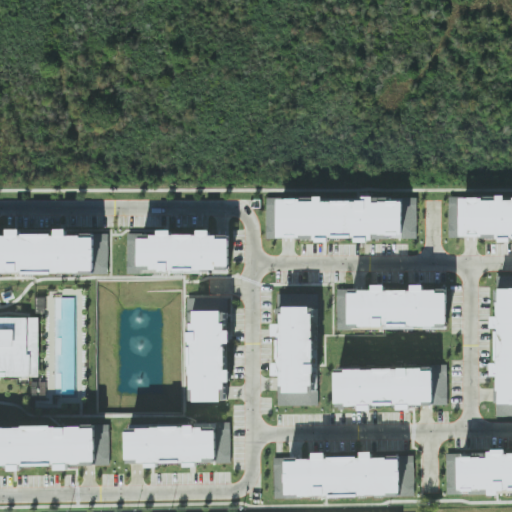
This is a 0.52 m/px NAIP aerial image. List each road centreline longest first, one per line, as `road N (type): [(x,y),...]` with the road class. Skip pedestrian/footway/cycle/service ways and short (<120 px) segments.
road 1 (residential): [(0,493),(238,491),(252,476),(253,263),(253,225),(239,206),(0,206)]
road 2 (residential): [(252,432),(511,430)]
road 3 (residential): [(253,263),(511,261)]
road 4 (residential): [(471,262),(472,431)]
